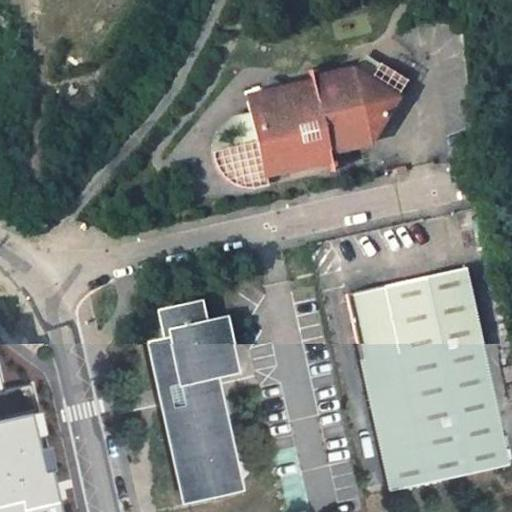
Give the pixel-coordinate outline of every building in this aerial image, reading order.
[(357,60),(351,71),(366,80),(376,62),(368,57),(367,57),(365,56),(364,56),(363,56),(362,57),(361,57),(360,57),(359,58),(359,59),(358,59),(357,60)] [(234,146),(213,149),(217,169),(225,167),(227,175),(234,175),(236,183),(238,184),(243,185),(247,185),(251,185),(256,184),(255,177),(262,176),(261,169),(289,163),(291,169),(328,161),(326,154),(325,149),(351,143),(357,134),(361,136),(368,125),(373,129),(403,80),(376,62),(366,80),(351,71),(279,87),(279,86),(278,84),(276,82),(275,81),(273,80),(270,80),(269,80),(266,81),(264,82),(263,84),(262,86),(261,88),(261,90),(263,96),(246,100),(252,124),(236,128),(234,130),(232,131),(232,134),(232,136),(234,146)] [(252,124),(248,110),(244,111),(240,112),(236,114),(231,117),(227,119),(225,121),(222,124),(220,127),(218,129),(216,133),(214,138),(212,142),(212,147),(211,149),(213,149),(234,146),(232,136),(232,134),(232,131),(234,130),(236,128),(252,124)] [(325,149),(326,154),(364,146),(373,129),(368,125),(361,136),(357,134),(351,143),(325,149)] [(262,176),(291,169),(289,163),(261,169),(262,176)] [(388,501),(508,476),(465,278),(345,303),(388,501)] [(146,344),(153,372),(165,380),(171,408),(170,451),(181,499),(238,487),(234,470),(230,471),(224,445),(228,443),(219,401),(209,395),(200,397),(197,385),(206,384),(211,374),(220,373),(219,370),(229,351),(225,337),(208,326),(207,320),(201,322),(196,303),(155,312),(161,341),(146,344)] [(165,380),(153,372),(170,451),(171,408),(165,380)] [(209,395),(206,384),(197,385),(200,397),(209,395)] [(64,511),(38,415),(0,423),(0,511),(64,511)]
